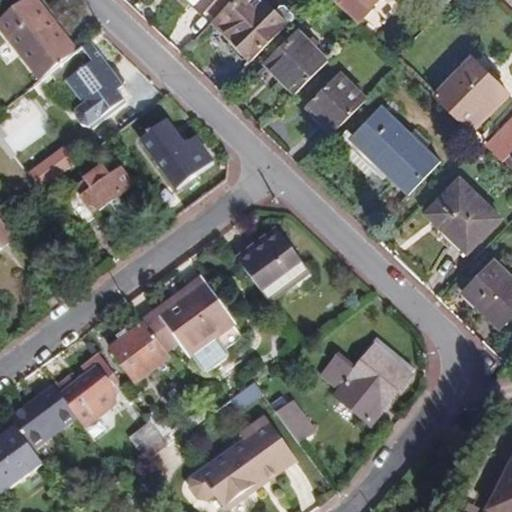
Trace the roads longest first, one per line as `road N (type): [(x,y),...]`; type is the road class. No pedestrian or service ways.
road 1 (residential): [(271,170),(439,326),(456,358),(447,394),(348,511)]
road 2 (residential): [(271,170),(0,374)]
road 3 (residential): [(93,0),(271,170)]
